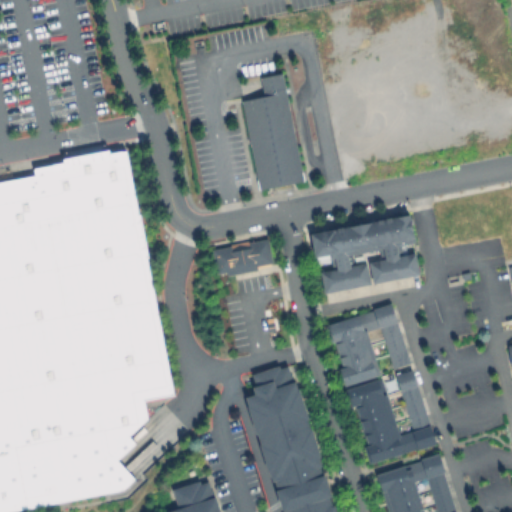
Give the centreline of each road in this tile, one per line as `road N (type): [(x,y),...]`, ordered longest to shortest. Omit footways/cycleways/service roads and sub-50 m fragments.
road 1 (residential): [(287,211),(307,334),(361,511)]
road 2 (residential): [(194,225),(172,201),(155,123),(130,73),(112,0)]
road 3 (residential): [(511,166),(348,199)]
road 4 (residential): [(348,199),(194,225)]
